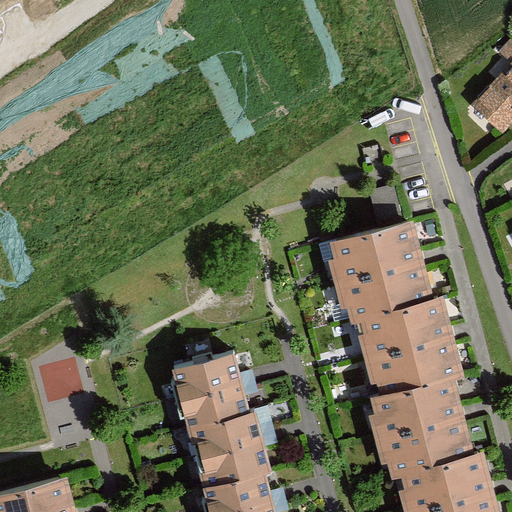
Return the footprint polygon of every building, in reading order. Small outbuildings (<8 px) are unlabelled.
[(511,69),(478,106),(505,131),(511,123),(511,69)] [(393,182),(368,188),(377,226),(403,219),(393,182)] [(497,511),(482,452),(473,454),(453,377),(462,374),(441,296),(432,299),(428,284),(411,220),(333,241),(353,319),(359,317),(380,397),(375,399),(395,474),(401,473),(411,511),(497,511)] [(254,410),(239,349),(181,364),(218,511),(280,511),(269,467),(274,465),(260,408),(254,410)] [(78,511),(69,474),(0,492),(0,511),(78,511)]
